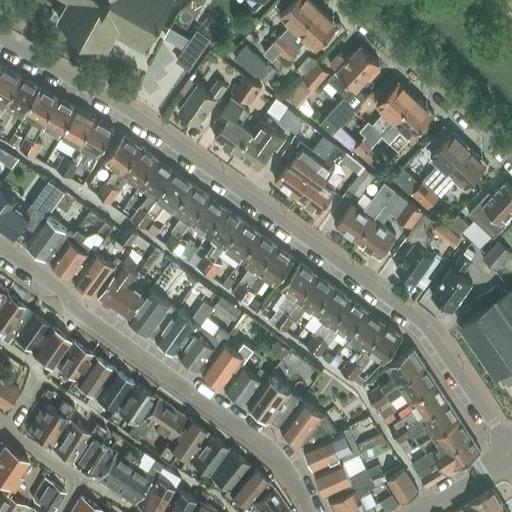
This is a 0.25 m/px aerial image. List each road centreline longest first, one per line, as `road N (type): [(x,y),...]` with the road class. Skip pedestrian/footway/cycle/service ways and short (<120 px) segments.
road 1 (residential): [(0,39),(128,111),(407,312),(426,328),(509,457)]
road 2 (residential): [(307,511),(264,448),(83,318),(68,296),(0,247)]
road 3 (residential): [(511,154),(347,0)]
road 4 (residential): [(60,511),(79,481),(0,428)]
